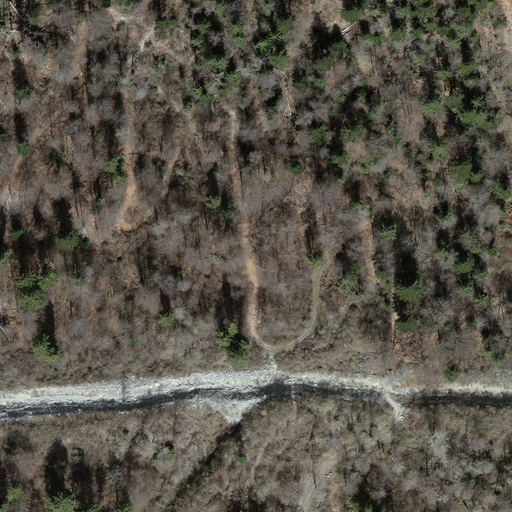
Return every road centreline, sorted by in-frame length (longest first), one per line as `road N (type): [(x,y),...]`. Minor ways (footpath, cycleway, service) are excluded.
road 1 (track): [(253,274),(229,101),(184,130),(124,234),(140,128),(134,86),(170,0)]
road 2 (track): [(145,0),(103,25),(75,61),(48,129),(0,205)]
road 3 (track): [(302,511),(340,457),(400,423)]
